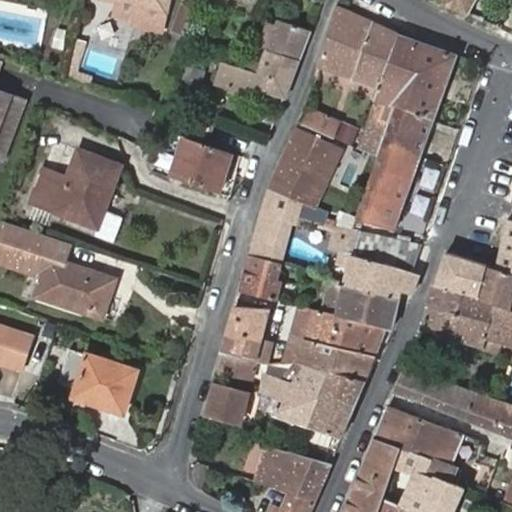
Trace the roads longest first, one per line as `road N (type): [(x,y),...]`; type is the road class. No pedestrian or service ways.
road 1 (residential): [(166,488),(240,221),(331,0)]
road 2 (residential): [(324,511),(424,291),(510,50)]
road 3 (residential): [(0,420),(166,488)]
road 4 (residential): [(510,50),(400,0)]
